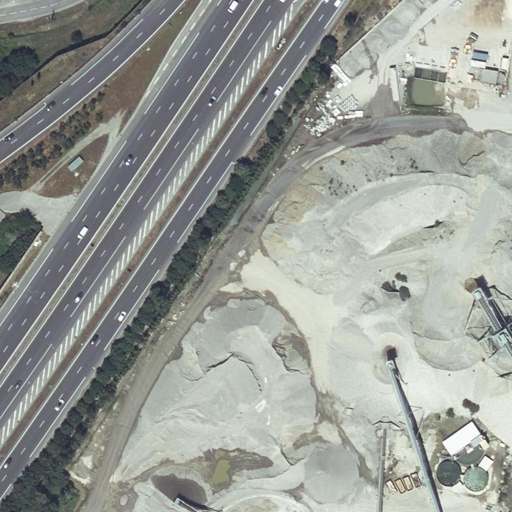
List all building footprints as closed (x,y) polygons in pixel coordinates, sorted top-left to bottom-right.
[(473,51),(470,65),(485,68),(488,54),(473,51)] [(497,81),(498,69),(479,68),(479,81),(497,81)] [(73,169),(83,160),(79,156),(69,165),(73,169)] [(442,440),(453,457),(484,438),(474,421),(442,440)] [(482,440),(468,452),(464,446),(456,452),(461,459),(466,455),(472,461),(488,448),(482,440)] [(492,485),(486,458),(481,459),(482,466),(463,470),(467,490),(492,485)] [(445,483),(460,478),(455,461),(440,465),(445,483)]
